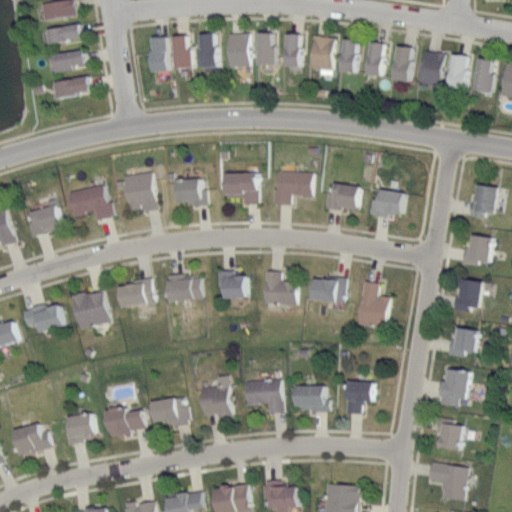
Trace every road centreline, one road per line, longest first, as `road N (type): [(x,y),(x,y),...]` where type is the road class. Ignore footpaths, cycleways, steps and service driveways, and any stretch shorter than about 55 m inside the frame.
road 1 (residential): [(0,159),(130,122),(252,115),(511,147)]
road 2 (residential): [(0,283),(157,241),(236,234),(350,242),(432,261)]
road 3 (residential): [(0,495),(150,462),(398,445)]
road 4 (residential): [(511,31),(273,2),(113,12)]
road 5 (residential): [(398,511),(398,445),(454,138)]
road 6 (residential): [(111,0),(130,122)]
